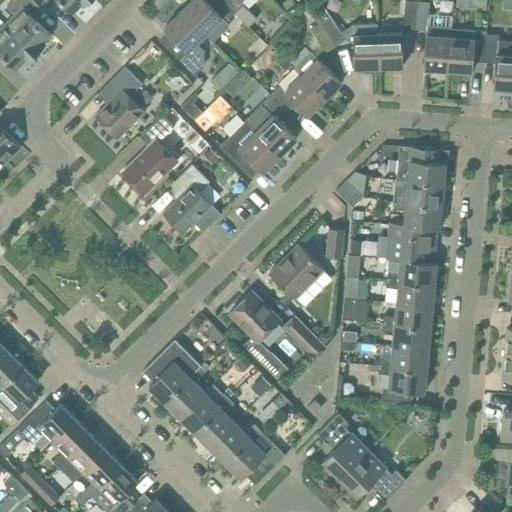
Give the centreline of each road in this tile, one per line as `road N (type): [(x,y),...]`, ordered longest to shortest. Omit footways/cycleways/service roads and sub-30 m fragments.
road 1 (residential): [(483,127),(382,119),(364,127),(99,390)]
road 2 (residential): [(405,511),(452,456),(483,127)]
road 3 (residential): [(134,0),(34,102),(32,117),(56,162),(0,222)]
road 4 (residential): [(220,511),(99,390)]
road 5 (residential): [(99,390),(0,288)]
